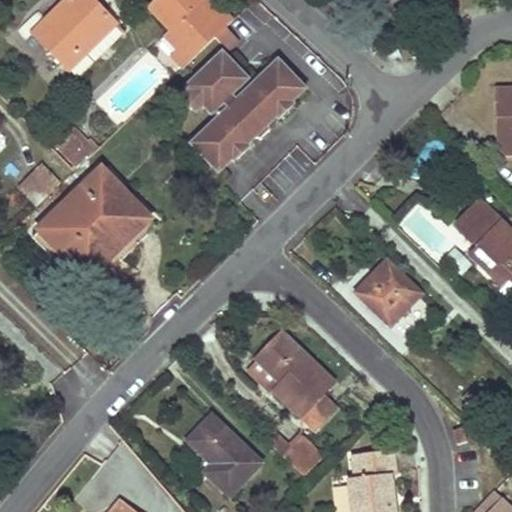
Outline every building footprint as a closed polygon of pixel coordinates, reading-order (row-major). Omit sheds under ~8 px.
[(67,0),(68,1),(51,17),(34,34),(66,68),(77,58),(79,60),(114,26),(91,2),(93,0),(67,0)] [(157,0),(148,9),(159,20),(170,32),(164,37),(178,53),(188,63),(225,27),(202,3),(205,1),(204,0),(157,0)] [(202,3),(225,27),(231,21),(210,0),(205,0),(205,1),(202,3)] [(188,63),(178,53),(172,59),(181,69),(188,63)] [(269,115),(267,113),(283,98),(289,104),(303,91),(275,62),(233,102),(229,98),(246,81),(219,53),(182,89),(186,93),(200,108),(209,117),(212,114),(216,118),(187,146),(215,175),(230,161),(223,155),(239,140),(240,142),(248,135),(251,138),(257,140),(266,131),(265,125),(262,121),(269,115)] [(200,108),(186,93),(178,100),(193,115),(200,108)] [(503,160),(511,159),(511,95),(494,96),(496,142),(502,142),(503,160)] [(276,121),(291,106),(289,104),(283,98),(267,113),(269,115),(276,121)] [(87,143),(89,141),(76,128),(66,138),(79,151),(87,143)] [(66,138),(62,142),(57,146),(78,168),(95,152),(87,143),(79,151),(66,138)] [(91,139),(89,141),(87,143),(95,152),(100,147),(91,139)] [(231,163),(247,149),(240,142),(239,140),(223,155),(230,161),(231,163)] [(20,188),(29,197),(38,207),(60,186),(42,167),(20,188)] [(87,281),(95,273),(103,266),(100,262),(146,217),(102,171),(39,231),(87,281)] [(500,293),(510,302),(511,304),(511,231),(481,201),(457,226),(479,248),(471,256),(504,288),(500,293)] [(387,262),(371,278),(355,295),(392,330),(423,296),(387,262)] [(281,337),(258,362),(250,370),(274,394),(315,432),(335,410),(320,396),(331,384),(281,337)] [(474,388),(469,393),(464,398),(484,417),(494,407),(474,388)] [(207,463),(208,461),(210,459),(216,465),(206,476),(228,497),(259,466),(211,420),(188,444),(207,463)] [(463,426),(451,429),(454,445),(466,442),(463,426)] [(300,440),(291,449),(282,459),(300,477),(319,458),(300,440)] [(391,450),(350,455),(354,480),(346,481),(349,511),(394,511),(390,476),(394,475),(391,450)] [(472,511),(489,511),(503,499),(494,490),(472,511)] [(511,511),(511,507),(503,499),(489,511),(511,511)]
